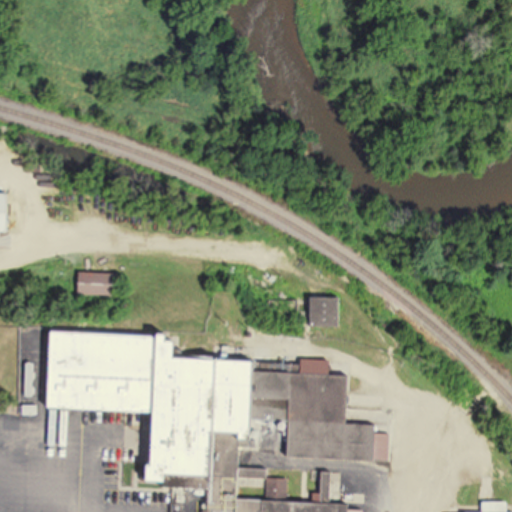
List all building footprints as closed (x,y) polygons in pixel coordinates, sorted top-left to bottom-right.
[(0,230),(15,231),(15,193),(0,193),(0,230)] [(82,295),(119,295),(119,272),(82,272),(82,295)] [(342,297),(310,297),(310,326),(342,326),(342,297)] [(358,375),(267,371),(267,361),(187,358),(188,337),(53,331),(50,407),(153,412),(150,484),(212,487),(211,511),(353,511),(354,504),(291,501),(292,478),(273,477),(273,468),(246,467),(247,440),(264,441),(265,430),(290,431),(288,456),(355,459),(358,375)] [(511,511),(511,503),(489,503),(488,511),(511,511)]
